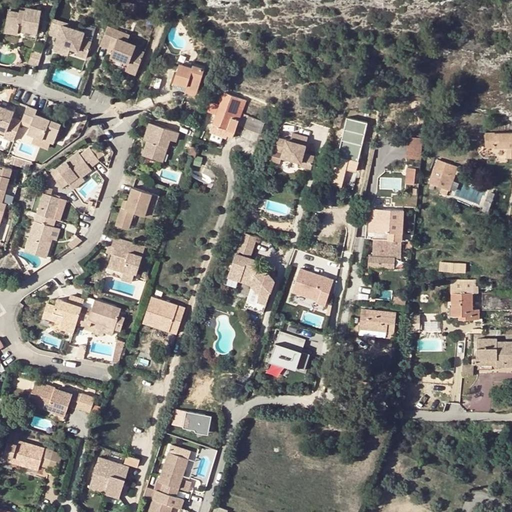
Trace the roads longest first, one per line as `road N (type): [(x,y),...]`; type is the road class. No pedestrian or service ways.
road 1 (residential): [(205,511),(233,419),(252,401),(511,414)]
road 2 (residential): [(0,309),(72,263),(97,232),(126,152),(124,132),(108,112),(0,76)]
road 3 (unknown): [(322,132),(254,370),(230,404),(232,424)]
road 4 (residential): [(0,316),(30,358),(110,376)]
